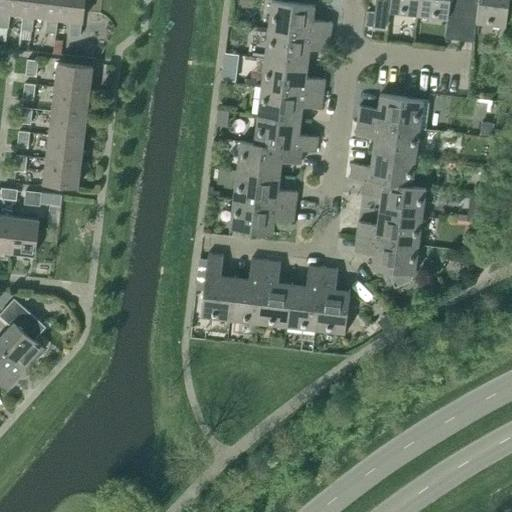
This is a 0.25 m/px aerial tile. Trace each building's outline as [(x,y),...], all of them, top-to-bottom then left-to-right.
[(0,17),(0,25),(9,27),(10,13),(11,13),(12,0),(0,0),(0,11),(1,11),(0,17)] [(36,0),(12,0),(11,13),(24,14),(22,29),(33,30),(34,15),(36,0)] [(46,32),(56,33),(58,18),(60,0),(36,0),(34,15),(48,17),(46,32)] [(70,34),(80,36),(81,24),(82,21),(83,21),(85,0),(60,0),(58,18),(72,20),(70,34)] [(274,0),(272,0),(269,29),(331,36),(333,21),(314,19),(316,5),(274,0)] [(419,14),(420,0),(377,0),(376,9),(419,14)] [(420,0),(419,14),(462,20),(464,0),(420,0)] [(464,0),(462,20),(477,22),(507,25),(509,0),(464,0)] [(374,27),(376,13),(367,12),(365,26),(374,27)] [(266,57),(309,62),(310,49),(329,51),(331,36),(269,29),(266,57)] [(55,39),(54,54),(62,54),(63,40),(55,39)] [(266,57),(262,85),(324,93),(326,79),(307,77),(309,62),(266,57)] [(26,74),(36,75),(38,60),(28,59),(26,74)] [(90,91),(93,66),(58,62),(55,86),(90,91)] [(23,98),(34,99),(36,84),(25,82),(23,98)] [(324,93),(262,85),(258,114),(302,119),(304,106),(322,108),(324,93)] [(87,114),(90,91),(55,86),(52,110),(87,114)] [(358,120),(420,128),(426,129),(430,100),(380,94),(379,108),(360,105),(358,120)] [(22,106),(20,122),(31,123),(33,107),(22,106)] [(87,114),(52,110),(50,134),(84,138),(87,114)] [(258,114),(255,143),(304,149),(316,150),(317,151),(319,135),(300,133),(302,119),(258,114)] [(420,128),(358,120),(356,135),(375,137),(373,151),(416,157),(420,128)] [(480,135),(492,136),(494,123),(482,122),(480,135)] [(30,131),(19,130),(18,146),(28,147),(30,131)] [(82,162),(84,138),(50,134),(47,157),(82,162)] [(255,143),(241,141),(238,169),(281,175),(282,161),(302,164),(304,149),(255,143)] [(363,180),(364,180),(364,179),(412,186),(413,185),(416,157),(373,151),(372,165),(352,163),(350,178),(363,180)] [(27,156),(17,154),(15,170),(25,171),(27,156)] [(482,155),(480,166),(490,167),(491,156),(482,155)] [(82,162),(47,157),(44,182),(79,186),(82,162)] [(238,169),(234,199),(296,206),(298,191),(279,189),(281,175),(238,169)] [(379,210),(423,215),(426,187),(413,185),(412,186),(364,179),(364,180),(363,180),(362,194),(381,197),(379,210)] [(486,187),(476,186),(474,194),(484,196),(486,187)] [(18,189),(2,187),(1,198),(17,199),(18,189)] [(42,192),(26,190),(25,201),(41,202),(42,192)] [(294,221),(296,206),(234,199),(230,227),(274,233),(276,219),(294,221)] [(379,210),(378,224),(358,222),(356,237),(419,245),(423,215),(379,210)] [(467,211),(467,215),(457,214),(456,224),(476,226),(476,222),(479,223),(480,212),(467,211)] [(0,249),(11,251),(15,216),(0,214),(0,249)] [(15,216),(11,251),(35,254),(39,219),(15,216)] [(415,273),(419,245),(356,237),(354,251),(374,253),(372,268),(387,270),(395,287),(396,287),(395,285),(410,278),(411,273),(415,273)] [(479,239),(474,239),(466,237),(464,248),(477,251),(478,245),(479,239)] [(224,255),(209,253),(201,315),(230,318),(235,275),(222,274),(224,255)] [(250,277),(235,275),(230,318),(259,322),(266,260),(252,258),(250,277)] [(287,325),(292,282),(279,281),(281,261),(266,260),(259,322),(287,325)] [(307,284),(292,282),(287,325),(316,329),(323,267),(309,265),(307,284)] [(338,269),(323,267),(316,329),(345,332),(350,289),(336,287),(338,269)] [(13,323),(0,337),(0,344),(27,369),(45,349),(34,339),(46,325),(15,297),(1,312),(13,323)] [(409,313),(420,308),(417,301),(405,306),(409,313)] [(377,321),(385,331),(394,323),(387,313),(377,321)] [(0,380),(9,389),(27,369),(0,344),(0,380)]
